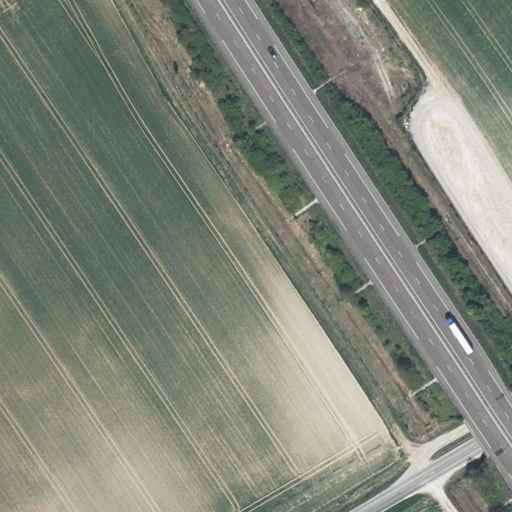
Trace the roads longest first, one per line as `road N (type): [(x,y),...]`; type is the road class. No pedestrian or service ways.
road 1 (track): [(119,0),(170,92),(455,511)]
road 2 (motorway): [(214,0),(511,463)]
road 3 (motorway): [(511,415),(243,0)]
road 4 (track): [(511,202),(376,0)]
road 5 (track): [(511,400),(319,511)]
road 6 (secondary): [(366,511),(511,427)]
